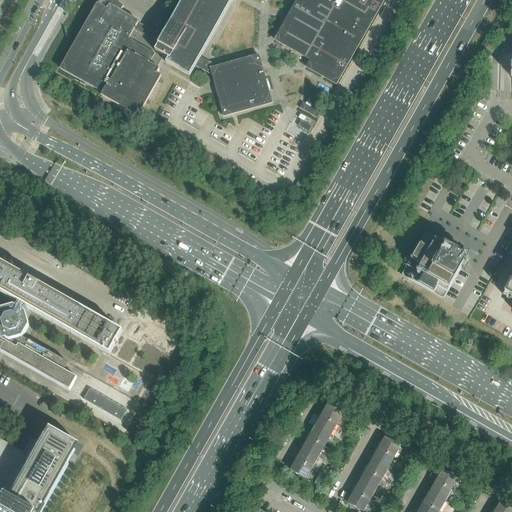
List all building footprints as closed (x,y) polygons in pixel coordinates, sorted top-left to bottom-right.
[(336,85),(384,0),(183,0),(177,13),(173,19),(166,16),(156,33),(120,13),(124,7),(111,0),(100,0),(83,31),(61,70),(74,77),(75,78),(86,84),(88,85),(103,94),(102,97),(138,117),(160,78),(157,76),(160,70),(156,68),(163,57),(169,60),(167,63),(167,64),(177,70),(189,76),(195,66),(212,75),(214,82),(224,117),(271,104),(262,69),(260,64),(258,56),(240,61),(221,67),(217,68),(200,58),(232,0),(298,0),(275,40),(277,42),(311,61),(307,68),(315,73),(336,85)] [(488,91),(488,98),(511,98),(511,32),(506,33),(503,32),(489,58),(489,64),(488,75),(488,91)] [(317,113),(302,104),(299,111),(314,119),(317,113)] [(301,121),(298,127),(309,133),(312,127),(301,121)] [(277,189),(272,198),(282,204),(287,195),(277,189)] [(463,263),(463,262),(466,262),(468,260),(469,257),(467,255),(464,255),(462,256),(461,256),(460,255),(463,251),(458,248),(448,242),(446,247),(426,236),(412,260),(411,259),(406,257),(403,262),(408,265),(409,265),(403,276),(443,298),(460,269),(461,269),(466,272),(469,266),(463,263)] [(0,263),(0,293),(18,304),(15,308),(14,307),(0,310),(0,352),(70,392),(77,378),(76,378),(64,372),(69,364),(29,341),(28,342),(23,339),(29,327),(26,314),(24,312),(26,308),(110,356),(123,333),(39,285),(39,286),(31,281),(0,263)] [(511,272),(511,274),(511,277),(502,295),(506,297),(510,296),(509,299),(511,300),(511,272)] [(96,392),(90,389),(84,400),(90,403),(102,411),(120,421),(121,421),(127,410),(96,392)] [(321,417),(337,426),(343,414),(327,406),(321,417)] [(315,427),(330,436),(337,426),(321,417),(315,427)] [(315,427),(309,438),(324,447),(330,436),(315,427)] [(0,511),(40,511),(79,445),(49,428),(42,441),(31,460),(0,441),(0,511)] [(309,438),(303,449),(318,458),(324,447),(309,438)] [(400,447),(385,438),(378,449),(394,458),(400,447)] [(296,460),(312,469),(318,458),(303,449),(296,460)] [(394,458),(378,449),(372,460),(388,469),(394,458)] [(312,469),(296,460),(290,471),(306,480),(312,469)] [(388,469),(372,460),(366,471),(382,480),(388,469)] [(360,482),(375,490),(382,480),(366,471),(360,482)] [(442,471),(436,482),(451,491),(458,480),(442,471)] [(375,490),(360,482),(354,492),(369,501),(375,490)] [(436,482),(430,493),(445,502),(451,491),(436,482)] [(363,511),(369,501),(354,492),(347,503),(362,511),(363,511)] [(439,511),(445,502),(430,493),(423,503),(438,511),(439,511)] [(438,511),(423,503),(418,511),(438,511)] [(511,511),(511,510),(500,503),(494,511),(511,511)]
